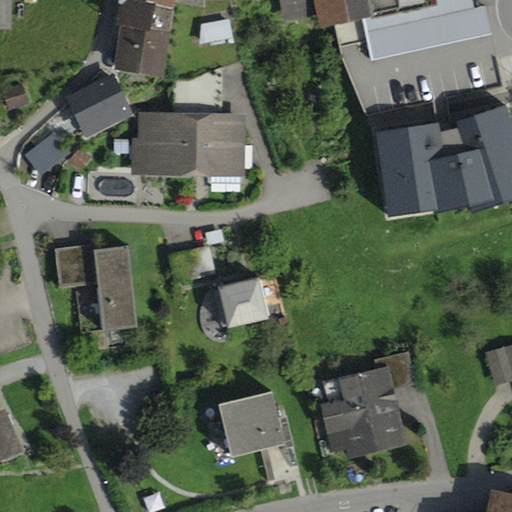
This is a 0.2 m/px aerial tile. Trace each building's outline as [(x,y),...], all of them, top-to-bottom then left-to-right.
[(0,0),(0,30),(11,31),(11,0),(0,0)] [(176,7),(147,0),(119,0),(118,5),(120,6),(117,26),(120,27),(172,32),(176,7)] [(318,17),(314,0),(279,0),(284,22),(318,17)] [(314,0),(318,17),(321,31),(372,20),(369,0),(314,0)] [(437,0),(369,0),(372,20),(438,7),(437,0)] [(233,13),(202,15),(203,31),(219,30),(219,27),(234,26),(233,13)] [(172,32),(120,27),(115,71),(165,79),(172,32)] [(111,77),(66,99),(86,141),(132,118),(111,77)] [(29,104),(21,84),(2,91),(9,112),(29,104)] [(173,114),(139,113),(138,140),(133,140),(132,175),(244,176),(245,116),(222,116),(222,85),(173,84),(173,114)] [(445,120),(373,130),(388,225),(435,219),(436,222),(466,214),(471,224),(511,208),(511,109),(510,102),(446,125),(445,120)] [(77,148),(60,129),(34,151),(51,170),(77,148)] [(91,158),(80,149),(69,162),(81,170),(91,158)] [(92,245),(56,249),(60,290),(98,285),(104,333),(139,329),(129,248),(93,252),(92,245)] [(212,246),(169,255),(175,284),(218,275),(212,246)] [(261,279),(218,289),(227,331),(270,322),(261,279)] [(511,346),(485,355),(496,387),(511,381),(511,346)] [(376,370),(323,382),(329,405),(321,406),(332,454),(346,450),(349,461),(409,447),(396,390),(417,385),(410,352),(374,361),(376,370)] [(272,394),(218,407),(231,461),(286,448),(272,394)] [(0,463),(24,453),(5,410),(2,411),(0,405),(0,463)] [(507,495),(492,492),(487,511),(511,511),(511,484),(509,485),(507,495)]
